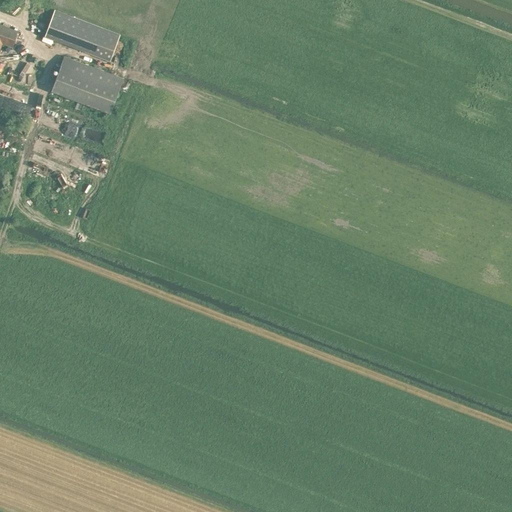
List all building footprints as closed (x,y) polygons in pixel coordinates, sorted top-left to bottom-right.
[(54,8),(44,34),(109,59),(119,33),(54,8)] [(13,45),(19,30),(0,22),(0,48),(3,41),(13,45)] [(65,54),(51,89),(111,111),(124,76),(65,54)] [(0,102),(13,106),(18,107),(20,98),(0,92),(0,102)] [(103,158),(85,156),(83,167),(101,169),(103,158)]
